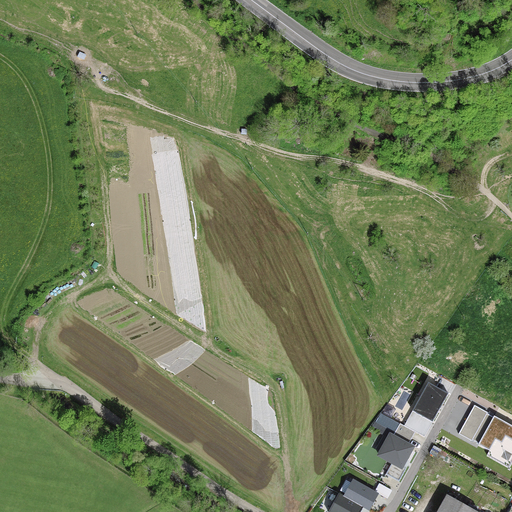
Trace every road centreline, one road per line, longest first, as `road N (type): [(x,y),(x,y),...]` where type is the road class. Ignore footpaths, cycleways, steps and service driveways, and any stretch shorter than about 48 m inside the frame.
road 1 (track): [(57,374),(7,330),(44,220),(50,157),(36,82),(0,51)]
road 2 (residential): [(264,511),(57,374),(0,372)]
road 3 (primary): [(511,59),(455,80),(386,79),(323,52),(252,0)]
